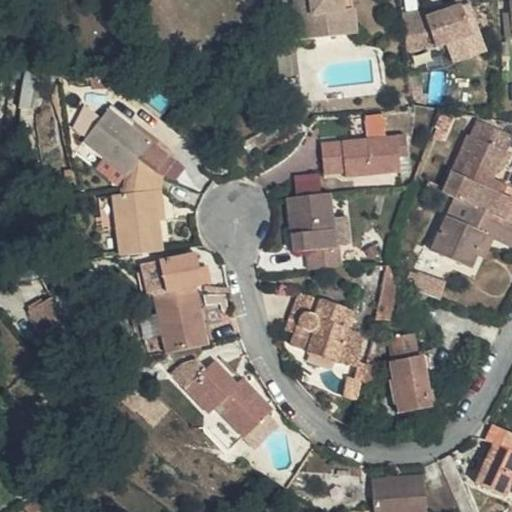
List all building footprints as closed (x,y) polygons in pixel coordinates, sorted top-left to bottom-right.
[(330,24),(340,22),(338,0),(290,0),(293,28),(301,26),(304,57),(290,59),(292,84),(325,81),(323,57),(332,56),(330,24)] [(406,34),(406,53),(470,33),(462,5),(424,17),(404,25),(406,34)] [(511,40),(495,41),(497,77),(511,75),(511,40)] [(284,99),(283,87),(268,88),(271,122),(289,120),(287,99),(284,99)] [(93,127),(61,156),(101,197),(126,205),(148,185),(93,127)] [(427,172),(432,159),(416,155),(411,167),(427,172)] [(101,197),(61,156),(50,165),(91,207),(101,197)] [(328,179),(349,178),(346,157),(325,159),(328,179)] [(452,163),(447,175),(482,190),(489,176),(460,164),(452,163)] [(482,190),(447,175),(438,195),(444,198),(436,216),(430,213),(421,234),(435,241),(500,268),(509,247),(483,235),(466,228),(471,218),(476,205),(484,206),(489,195),(482,190)] [(358,177),(363,212),(363,217),(374,215),(369,176),(358,177)] [(363,212),(358,177),(349,178),(328,179),(302,182),(303,194),(281,196),(285,214),(307,212),(307,217),(363,212)] [(281,184),(281,196),(303,194),(302,182),(281,184)] [(438,195),(430,213),(436,216),(444,198),(438,195)] [(126,205),(101,197),(95,216),(97,229),(125,226),(128,205),(126,205)] [(125,226),(128,256),(134,255),(131,224),(135,207),(128,205),(125,226)] [(466,228),(483,235),(487,224),(471,218),(466,228)] [(128,256),(125,226),(97,229),(85,231),(90,289),(132,285),(128,256)] [(308,232),(267,237),(273,289),(287,289),(289,308),(320,306),(318,285),(313,285),(311,257),(308,232)] [(435,241),(410,295),(451,312),(459,293),(466,276),(472,279),(491,287),(500,268),(435,241)] [(325,283),(321,256),(311,257),(313,285),(318,285),(325,283)] [(465,295),(472,279),(466,276),(459,293),(465,295)] [(167,288),(126,296),(132,325),(163,320),(174,318),(167,288)] [(121,329),(132,325),(126,296),(110,299),(118,330),(121,329)] [(132,325),(121,329),(133,388),(176,380),(163,320),(132,325)] [(305,342),(310,326),(292,320),(276,363),(288,366),(292,354),(305,342)] [(351,342),(310,326),(305,342),(292,354),(288,366),(285,378),(306,386),(329,395),(356,399),(360,366),(343,358),(351,342)] [(13,333),(0,339),(0,369),(2,373),(27,359),(13,333)] [(390,336),(392,357),(422,353),(420,333),(390,336)] [(275,410),(222,354),(206,369),(193,354),(175,371),(241,441),(275,410)] [(379,378),(383,400),(405,397),(398,379),(379,378)] [(405,397),(383,400),(389,453),(420,449),(415,398),(405,397)] [(155,401),(145,409),(159,425),(162,423),(177,442),(190,432),(196,440),(205,448),(196,455),(217,478),(249,451),(224,425),(218,430),(211,423),(189,398),(180,405),(172,398),(155,401)] [(216,417),(211,423),(218,430),(224,425),(216,417)] [(190,432),(177,442),(184,450),(196,440),(190,432)] [(499,480),(468,467),(462,483),(469,486),(458,511),(506,511),(511,503),(493,495),(499,480)]
